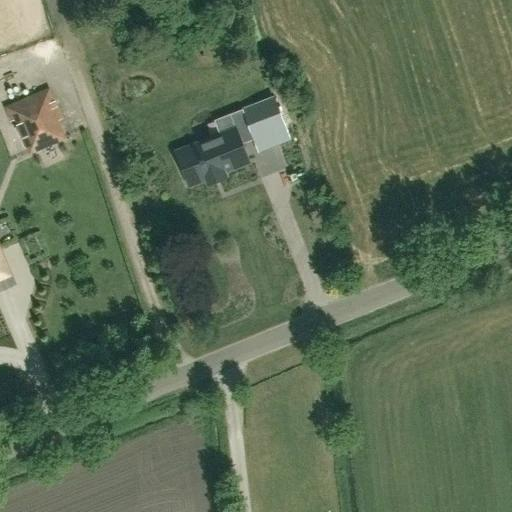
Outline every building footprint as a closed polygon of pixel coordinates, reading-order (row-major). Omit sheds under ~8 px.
[(44,92),(6,108),(12,121),(16,119),(30,151),(63,137),(44,92)] [(247,118),(256,132),(280,115),(271,102),(247,118)] [(248,160),(236,128),(176,151),(188,182),(207,175),(208,179),(223,174),(221,170),(248,160)] [(261,179),(205,199),(218,233),(274,213),(261,179)] [(0,274),(0,293),(24,289),(21,270),(0,274)]
